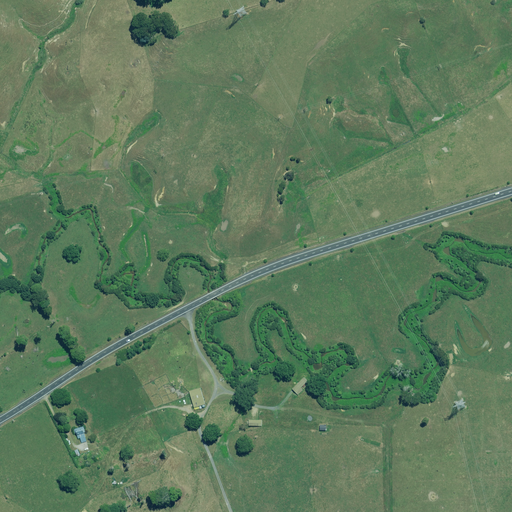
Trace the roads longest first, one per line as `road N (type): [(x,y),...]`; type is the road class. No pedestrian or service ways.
road 1 (primary): [(0,420),(143,329),(254,274),(511,190)]
road 2 (track): [(190,306),(210,402),(205,442),(236,511)]
